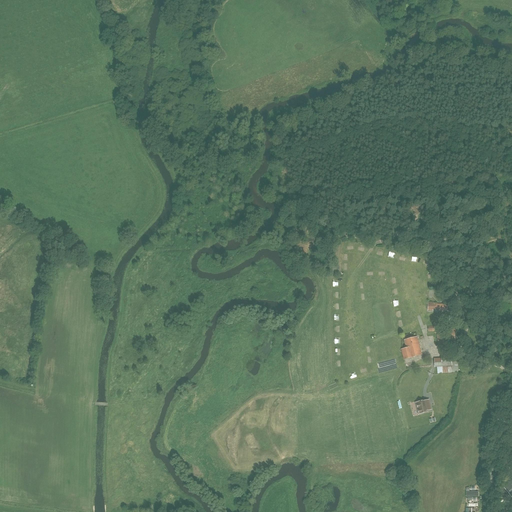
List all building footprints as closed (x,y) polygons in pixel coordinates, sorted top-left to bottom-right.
[(446,333),(437,334),(439,346),(456,343),(454,333),(457,332),(456,328),(446,330),(446,333)] [(422,354),(417,337),(404,340),(406,348),(401,349),(404,359),(422,354)] [(438,373),(459,372),(458,358),(454,359),(454,356),(435,357),(436,367),(437,367),(438,373)] [(379,373),(397,368),(395,358),(377,363),(379,373)] [(429,399),(417,403),(416,405),(419,414),(428,411),(427,410),(432,409),(429,399)]
